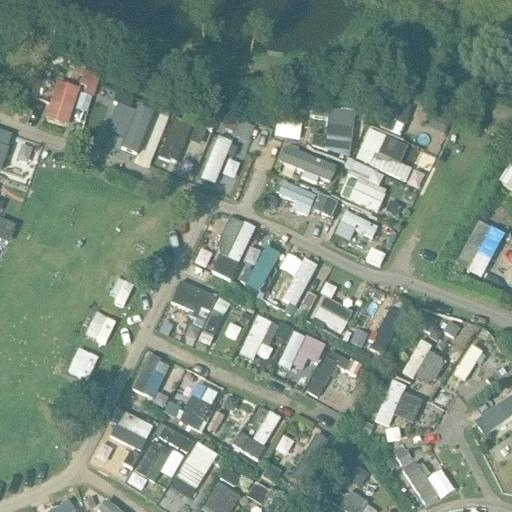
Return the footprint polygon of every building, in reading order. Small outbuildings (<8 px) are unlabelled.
[(54,87),(43,118),(69,127),(80,96),(54,87)] [(113,105),(129,111),(132,103),(116,98),(113,105)] [(331,107),(323,153),(348,158),(356,111),(331,107)] [(310,110),(309,120),(326,122),(327,112),(310,110)] [(249,141),(254,129),(240,123),(235,136),(249,141)] [(224,131),(233,134),(236,127),(227,124),(224,131)] [(355,161),(406,182),(411,170),(400,165),(408,146),(369,130),(355,161)] [(215,185),(233,143),(214,135),(196,177),(215,185)] [(288,146),(281,160),(331,184),(338,169),(288,146)] [(408,150),(402,164),(413,168),(407,185),(420,190),(425,177),(415,173),(421,156),(408,150)] [(9,156),(0,152),(0,173),(3,174),(9,156)] [(511,190),(511,162),(500,185),(511,190)] [(352,165),(342,201),(380,212),(386,191),(380,189),(384,174),(352,165)] [(292,209),(307,216),(317,197),(284,181),(278,195),(295,203),(292,209)] [(313,208),(330,218),(338,204),(321,194),(313,208)] [(340,224),(372,241),(379,228),(347,211),(340,224)] [(211,273),(233,281),(254,227),(232,219),(211,273)] [(0,245),(8,248),(16,227),(0,221),(0,245)] [(483,244),(468,238),(455,272),(481,282),(487,266),(500,271),(510,244),(487,235),(483,244)] [(366,261),(380,268),(386,256),(372,249),(366,261)] [(303,297),(309,285),(280,272),(269,297),(308,315),(314,301),(303,297)] [(209,317),(217,296),(180,283),(172,304),(209,317)] [(327,284),(314,322),(345,332),(352,310),(331,304),(336,288),(327,284)] [(245,285),(242,291),(254,297),(257,291),(245,285)] [(222,324),(228,304),(217,300),(210,320),(222,324)] [(257,316),(239,355),(255,362),(258,355),(265,359),(280,327),(257,316)] [(382,358),(393,322),(380,317),(368,353),(382,358)] [(350,344),(361,349),(367,336),(357,330),(350,344)] [(294,332),(279,366),(309,380),(325,346),(294,332)] [(421,339),(402,372),(431,388),(447,362),(430,352),(433,346),(421,339)] [(471,345),(455,377),(467,383),(483,351),(471,345)] [(171,366),(148,355),(131,389),(154,400),(171,366)] [(348,362),(343,373),(354,378),(360,367),(348,362)] [(341,379),(335,390),(348,398),(355,387),(341,379)] [(399,406),(418,415),(424,402),(405,394),(408,388),(393,381),(374,422),(389,429),(399,406)] [(186,411),(166,404),(162,416),(203,431),(218,392),(195,384),(186,411)] [(511,398),(475,421),(485,437),(511,420),(511,398)] [(120,412),(110,438),(142,451),(153,426),(120,412)] [(240,434),(233,449),(258,462),(281,418),(268,412),(254,441),(240,434)] [(157,482),(170,454),(184,460),(193,441),(159,425),(137,473),(157,482)] [(388,444),(402,441),(399,428),(385,431),(388,444)] [(289,479),(302,487),(329,441),(316,433),(289,479)] [(275,452),(286,457),(294,441),(283,435),(275,452)] [(197,490),(219,457),(199,443),(176,477),(197,490)] [(363,462),(347,475),(357,487),(373,475),(363,462)] [(404,471),(424,507),(439,499),(419,463),(404,471)] [(240,479),(225,470),(219,480),(233,489),(240,479)] [(175,481),(170,491),(192,501),(197,490),(175,481)] [(206,511),(231,511),(241,497),(218,483),(201,509),(206,511)] [(256,484),(248,497),(262,506),(270,492),(256,484)] [(348,492),(340,509),(346,511),(364,511),(369,501),(348,492)] [(98,511),(120,511),(105,502),(98,511)]
